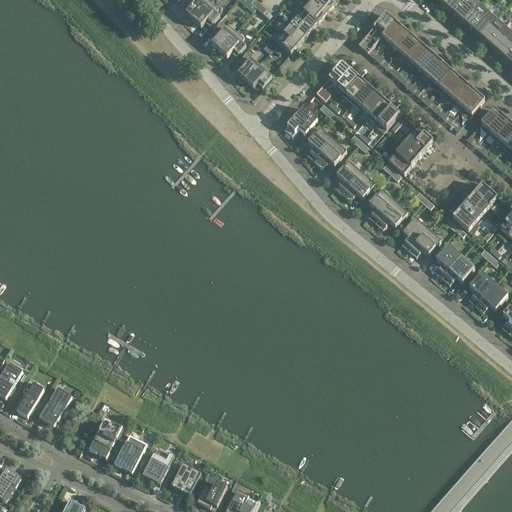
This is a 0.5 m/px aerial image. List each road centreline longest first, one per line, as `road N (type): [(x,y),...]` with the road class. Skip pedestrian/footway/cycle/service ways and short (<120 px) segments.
road 1 (residential): [(511,368),(330,217),(254,132)]
road 2 (residential): [(254,132),(141,0)]
road 3 (residential): [(450,140),(336,40)]
road 4 (residential): [(398,0),(511,98)]
road 5 (residential): [(254,132),(336,40)]
